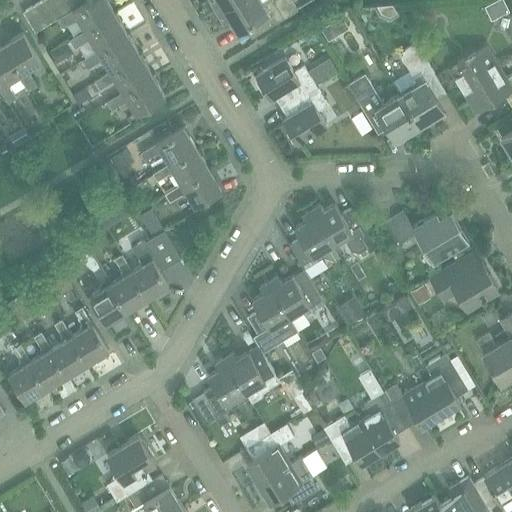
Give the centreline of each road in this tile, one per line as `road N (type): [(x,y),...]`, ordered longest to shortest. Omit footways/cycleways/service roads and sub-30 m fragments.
road 1 (residential): [(511,226),(486,181),(467,176),(272,188)]
road 2 (residential): [(154,378),(272,188)]
road 3 (residential): [(272,188),(163,0)]
road 4 (residential): [(355,511),(511,424)]
road 5 (residential): [(0,467),(154,378)]
road 6 (residential): [(154,378),(234,511)]
